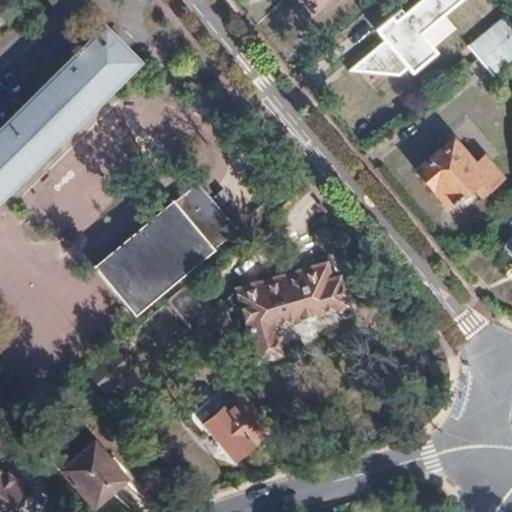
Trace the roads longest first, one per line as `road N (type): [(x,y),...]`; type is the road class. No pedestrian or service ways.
road 1 (residential): [(511,379),(189,0)]
road 2 (residential): [(497,434),(237,511)]
